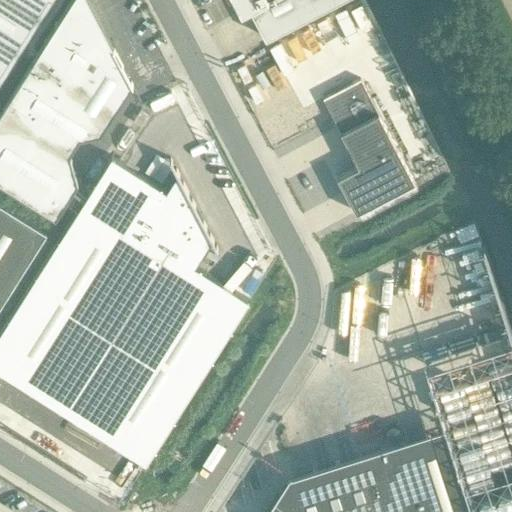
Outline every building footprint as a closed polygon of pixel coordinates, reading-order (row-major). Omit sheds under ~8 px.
[(0,0),(0,81),(51,0),(0,0)] [(0,182),(56,218),(67,201),(72,206),(81,192),(76,187),(78,183),(70,154),(80,138),(101,133),(132,84),(133,85),(88,0),(70,0),(1,110),(0,109),(0,182)] [(234,0),(241,12),(250,8),(266,37),(336,0),(234,0)] [(414,181),(360,78),(322,96),(358,165),(337,176),(356,212),(414,181)] [(150,114),(141,108),(134,120),(142,126),(150,114)] [(218,248),(171,157),(169,158),(177,172),(166,189),(111,155),(0,331),(0,369),(146,462),(249,299),(195,265),(211,239),(216,249),(218,248)] [(0,201),(0,304),(47,231),(0,201)] [(265,511),(428,511),(405,438),(289,475),(265,511)]
